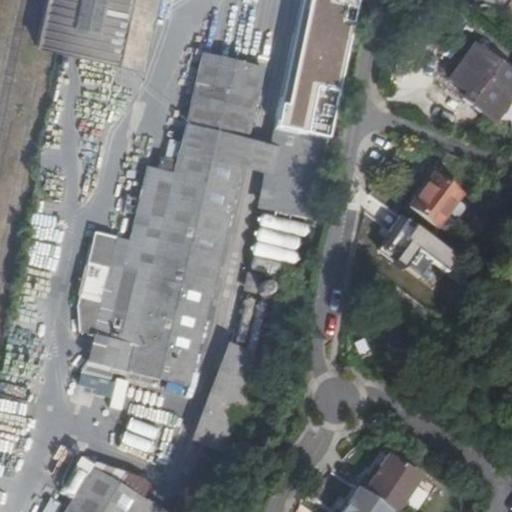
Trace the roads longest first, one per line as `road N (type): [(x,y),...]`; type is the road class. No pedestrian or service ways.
road 1 (residential): [(366,118),(316,336),(320,369),(341,402)]
road 2 (residential): [(341,402),(379,407),(497,486),(496,511)]
road 3 (residential): [(366,118),(511,173)]
road 4 (residential): [(341,402),(284,485),(276,511)]
road 5 (residential): [(389,0),(366,118)]
